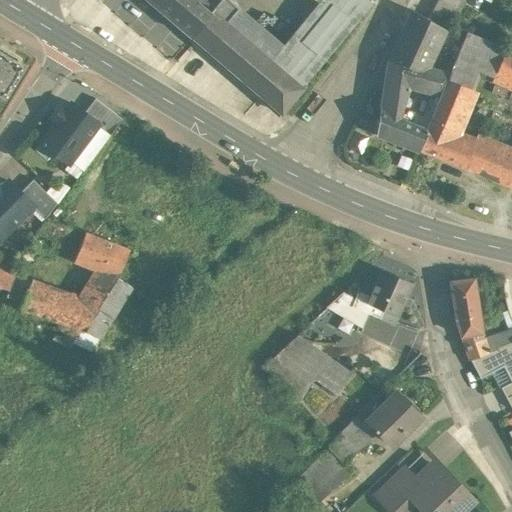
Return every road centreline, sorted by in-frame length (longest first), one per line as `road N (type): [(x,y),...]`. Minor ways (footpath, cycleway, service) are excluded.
road 1 (residential): [(447,236),(435,291),(444,341),(483,448),(511,495)]
road 2 (secondary): [(72,44),(287,171)]
road 3 (residential): [(287,171),(395,0)]
road 4 (secondary): [(287,171),(447,236)]
road 5 (tertiary): [(0,147),(72,44)]
